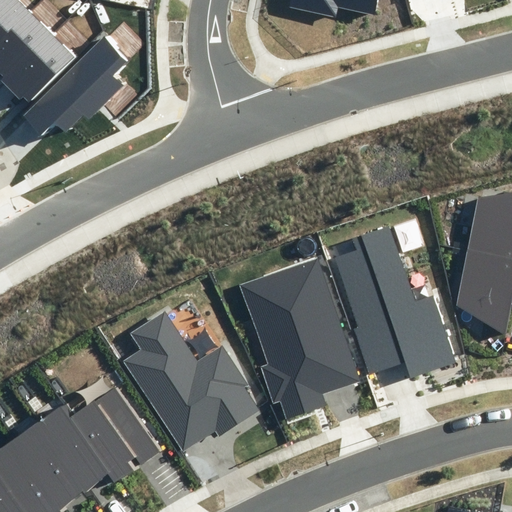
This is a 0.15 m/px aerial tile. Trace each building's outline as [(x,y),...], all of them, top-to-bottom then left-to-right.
[(0,0),(0,41),(30,11),(19,0),(0,0)] [(291,0),(290,7),(336,17),(338,7),(374,15),(377,0),(291,0)] [(51,32),(30,11),(0,41),(0,75),(2,74),(5,77),(51,32)] [(51,32),(5,77),(2,80),(20,100),(23,96),(29,103),(77,57),(51,32)] [(132,60),(108,35),(25,115),(43,134),(55,123),(65,133),(83,116),(89,121),(128,84),(118,73),(132,60)] [(511,193),(478,197),(467,248),(511,257),(511,193)] [(414,302),(389,226),(352,239),(355,249),(334,256),(357,327),(354,328),(368,372),(407,359),(412,375),(454,361),(432,296),(414,302)] [(511,257),(467,248),(455,305),(505,335),(511,303),(511,257)] [(359,379),(316,258),(239,285),(267,363),(259,365),(273,403),(281,400),(288,418),(325,405),(321,393),(359,379)] [(141,351),(124,362),(183,452),(215,432),(218,437),(259,410),(244,387),(248,384),(222,345),(197,361),(165,311),(130,334),(141,351)] [(116,388),(72,417),(109,472),(115,483),(158,451),(116,388)] [(64,405),(41,422),(89,490),(109,472),(72,417),(64,405)] [(41,422),(17,437),(65,509),(89,490),(41,422)] [(17,437),(0,449),(0,476),(23,511),(61,511),(65,509),(17,437)] [(23,511),(0,476),(0,511),(23,511)]
